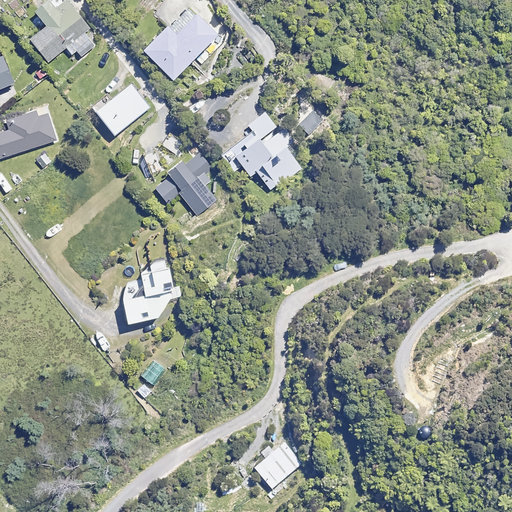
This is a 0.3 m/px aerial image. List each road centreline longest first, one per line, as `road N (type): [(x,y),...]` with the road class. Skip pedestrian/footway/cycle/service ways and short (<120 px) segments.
road 1 (residential): [(106,511),(177,446),(263,394),(284,318),(302,292),(369,263),(494,238),(511,226)]
road 2 (residential): [(118,352),(0,203)]
